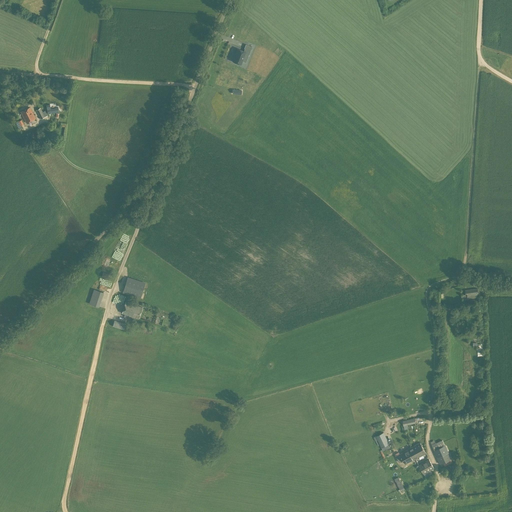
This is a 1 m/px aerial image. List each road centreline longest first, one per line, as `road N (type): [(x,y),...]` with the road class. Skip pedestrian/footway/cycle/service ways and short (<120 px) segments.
road 1 (track): [(478,59),(465,263),(460,274),(430,285),(426,297),(434,345),(430,412)]
road 2 (unclassified): [(124,209),(171,146),(229,0)]
road 3 (track): [(0,69),(194,85)]
road 4 (track): [(103,324),(64,511)]
road 5 (unclassified): [(0,337),(124,209)]
road 6 (track): [(304,184),(183,114)]
road 7 (unclassified): [(124,209),(137,225),(103,324)]
